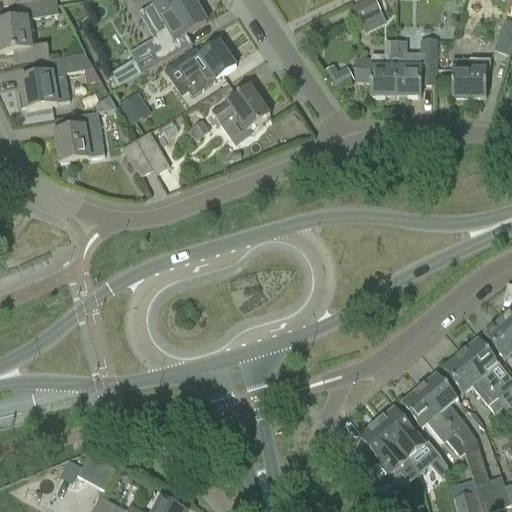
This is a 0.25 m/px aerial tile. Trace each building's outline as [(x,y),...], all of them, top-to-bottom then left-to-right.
[(1,0),(3,11),(24,8),(28,8),(26,0),(1,0)] [(140,16),(138,16),(154,43),(154,44),(165,37),(171,47),(177,57),(192,49),(186,38),(200,30),(206,26),(190,0),(183,5),(180,6),(178,3),(176,0),(166,0),(153,8),(150,10),(140,16)] [(372,0),(350,11),(358,26),(380,16),(376,6),(372,0)] [(30,24),(58,19),(55,3),(28,8),(30,24)] [(30,50),(26,23),(0,27),(0,58),(13,56),(15,69),(35,66),(49,64),(47,48),(30,50)] [(511,27),(503,24),(493,55),(509,60),(511,52),(511,27)] [(395,46),(395,102),(420,102),(420,91),(430,91),(430,83),(435,83),(435,73),(435,69),(435,44),(419,44),(419,59),(407,59),(407,46),(395,46)] [(195,54),(170,71),(192,101),(216,85),(236,71),(219,46),(213,50),(211,48),(197,58),(195,54)] [(355,65),(355,87),(370,87),(370,102),(395,102),(395,46),(385,46),(385,60),(371,60),(371,65),(355,65)] [(25,115),(57,110),(69,108),(64,79),(84,75),(93,74),(84,59),(53,64),(56,77),(20,84),(22,98),(18,98),(21,113),(25,113),(25,115)] [(451,82),(451,102),(486,102),(486,82),(486,76),(490,76),(490,63),(451,63),(451,82)] [(133,64),(109,78),(117,92),(142,78),(133,64)] [(333,71),(323,76),(333,94),(352,83),(346,73),(337,78),(333,71)] [(99,85),(93,74),(84,75),(86,87),(99,85)] [(227,107),(212,117),(220,128),(235,150),(251,139),(248,135),(270,120),(249,90),(227,106),(227,107)] [(131,103),(119,110),(131,129),(143,121),(131,103)] [(60,167),(88,162),(104,160),(97,118),(75,121),(53,124),(55,137),(60,167)] [(196,143),(209,135),(202,124),(189,133),(196,143)] [(155,180),(169,172),(160,155),(149,137),(136,145),(136,146),(135,146),(149,170),(155,180)] [(155,180),(149,170),(135,146),(122,154),(138,183),(152,175),(155,180)] [(511,314),(502,323),(511,335),(511,314)] [(511,335),(502,323),(483,339),(504,364),(511,357),(511,335)] [(511,384),(478,343),(460,358),(503,410),(505,416),(511,413),(511,401),(506,395),(511,390),(511,384)] [(503,410),(460,358),(442,373),(463,399),(471,392),(492,418),(503,410)] [(436,378),(418,393),(461,444),(465,448),(462,450),(464,458),(476,492),(489,487),(478,454),(476,445),(465,430),(449,410),(457,403),(449,393),(436,378)] [(418,393),(401,408),(413,423),(422,433),(426,429),(430,426),(446,445),(452,452),(460,462),(464,458),(462,450),(465,448),(461,444),(418,393)] [(384,422),(377,428),(419,479),(430,470),(440,461),(427,446),(424,449),(415,438),(394,413),(391,416),(388,414),(383,419),(384,422)] [(365,452),(357,459),(359,462),(359,463),(376,491),(377,491),(377,490),(389,483),(400,477),(405,484),(408,488),(419,479),(377,428),(359,443),(366,451),(366,452),(365,452)] [(478,429),(471,433),(488,470),(495,467),(478,429)] [(89,460),(77,481),(103,495),(115,474),(89,460)] [(489,487),(476,492),(477,496),(481,511),(506,511),(511,510),(505,492),(501,483),(489,487)] [(455,511),(481,511),(477,496),(452,503),(455,511)] [(118,511),(101,502),(95,511),(174,511),(160,505),(156,511),(131,511),(130,511),(129,511),(118,511)]
